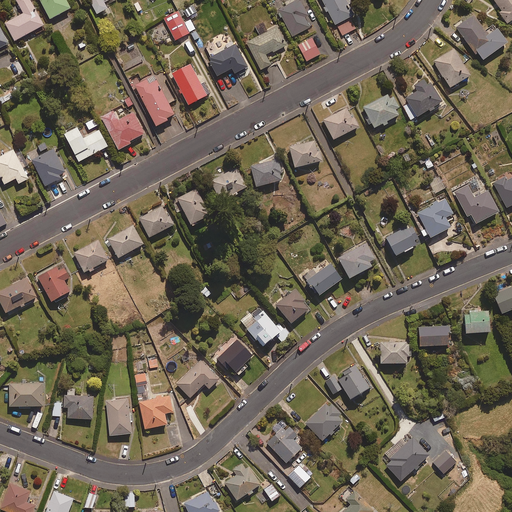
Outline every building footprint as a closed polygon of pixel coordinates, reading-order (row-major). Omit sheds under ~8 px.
[(15,41),(34,31),(36,35),(46,30),(30,0),(16,0),(24,13),(5,23),(15,41)] [(71,8),(66,0),(40,0),(50,19),(71,8)] [(89,0),(97,14),(108,8),(105,2),(107,1),(109,3),(114,0),(89,0)] [(312,13),(305,0),(298,0),(279,10),(292,37),(310,27),(304,17),(312,13)] [(354,16),(345,0),(321,0),(335,25),(354,16)] [(511,19),(511,0),(492,0),(501,11),(498,13),(506,24),(511,19)] [(175,40),(190,33),(194,41),(199,39),(188,18),(190,17),(191,19),(197,16),(192,6),(179,12),(178,10),(164,18),(175,40)] [(486,35),(472,16),(456,28),(481,62),(505,44),(494,29),(486,35)] [(356,29),(352,21),(338,28),(342,36),(356,29)] [(9,43),(0,25),(0,53),(8,49),(6,45),(9,43)] [(287,45),(277,27),(247,42),(261,70),(271,64),(267,56),(287,45)] [(320,54),(312,38),(298,45),(306,61),(320,54)] [(85,39),(77,44),(80,50),(89,45),(85,39)] [(247,67),(235,44),(207,58),(216,76),(232,68),(235,73),(247,67)] [(475,73),(458,48),(433,62),(449,89),(475,73)] [(207,96),(191,64),(172,73),(188,105),(207,96)] [(22,67),(14,72),(18,78),(26,74),(22,67)] [(175,116),(153,75),(134,85),(156,126),(175,116)] [(411,120),(430,110),(431,112),(435,110),(434,108),(443,103),(428,76),(414,84),(418,91),(407,98),(410,104),(404,107),(411,120)] [(8,93),(0,97),(0,101),(2,105),(12,99),(8,93)] [(369,126),(372,124),(374,128),(383,123),(385,127),(389,125),(387,121),(399,115),(396,109),(399,107),(392,93),(364,107),(368,115),(365,116),(369,126)] [(130,97),(122,100),(126,109),(134,105),(130,97)] [(358,127),(348,107),(324,120),(334,140),(358,127)] [(133,112),(127,115),(123,108),(114,113),(113,111),(101,118),(119,150),(131,144),(130,142),(144,134),(133,112)] [(31,126),(24,131),(30,140),(37,136),(31,126)] [(83,139),(78,127),(65,134),(79,162),(108,147),(99,130),(83,139)] [(320,161),(315,141),(290,147),(296,168),(320,161)] [(45,142),(37,146),(40,153),(48,149),(45,142)] [(28,165),(18,147),(0,156),(0,175),(5,184),(16,178),(19,184),(29,179),(23,168),(28,165)] [(66,172),(54,149),(32,160),(45,186),(61,178),(60,175),(66,172)] [(419,161),(422,166),(425,164),(427,169),(433,166),(428,157),(419,161)] [(283,180),(278,159),(251,166),(257,187),(283,180)] [(221,202),(239,194),(238,193),(246,189),(237,167),(211,179),(221,202)] [(445,188),(439,177),(429,182),(435,193),(445,188)] [(511,178),(505,182),(503,178),(491,184),(505,209),(511,205),(511,178)] [(474,199),(467,185),(454,192),(466,217),(470,216),(474,225),(497,213),(487,192),(474,199)] [(211,215),(197,189),(178,198),(191,225),(211,215)] [(454,214),(446,198),(418,213),(421,220),(417,222),(424,237),(429,234),(431,238),(452,227),(447,217),(454,214)] [(173,225),(163,206),(139,218),(149,238),(173,225)] [(419,238),(412,224),(387,237),(397,256),(418,245),(415,240),(419,238)] [(144,244),(133,225),(108,240),(118,258),(144,244)] [(84,273),(89,270),(90,273),(94,271),(93,268),(109,260),(99,240),(74,253),(84,273)] [(376,259),(367,241),(338,256),(350,279),(373,267),(370,262),(376,259)] [(286,246),(280,249),(285,259),(291,256),(286,246)] [(70,278),(62,263),(38,276),(51,302),(70,292),(64,281),(70,278)] [(342,279),(331,264),(308,281),(319,296),(342,279)] [(37,298),(26,278),(0,291),(0,301),(6,313),(37,298)] [(511,310),(511,287),(492,295),(500,315),(511,310)] [(310,309),(295,290),(276,305),(291,324),(310,309)] [(241,322),(250,332),(248,334),(254,342),(257,340),(262,347),(281,332),(260,306),(241,322)] [(490,311),(470,312),(470,316),(466,316),(467,334),(491,332),(490,311)] [(450,345),(449,326),(419,327),(420,347),(450,345)] [(253,355),(237,339),(217,359),(228,370),(231,367),(236,372),(253,355)] [(410,364),(410,342),(381,342),(381,364),(410,364)] [(219,380),(201,361),(176,383),(190,398),(205,384),(209,389),(219,380)] [(371,388),(355,364),(327,384),(334,394),(343,388),(352,401),(371,388)] [(139,392),(145,392),(144,385),(147,384),(146,373),(137,374),(139,392)] [(43,406),(43,383),(9,384),(10,407),(43,406)] [(75,389),(68,389),(68,395),(64,395),(64,407),(69,407),(68,419),(93,419),(94,396),(74,396),(75,389)] [(173,412),(170,396),(140,402),(145,429),(167,425),(165,414),(173,412)] [(132,434),(128,398),(107,400),(110,436),(132,434)] [(323,441),(330,434),(332,437),(336,432),(334,430),(343,422),(338,416),(341,413),(329,401),(306,424),(323,441)] [(61,403),(53,403),(53,416),(61,416),(61,403)] [(298,436),(287,424),(267,443),(287,464),(302,449),(294,440),(298,436)] [(401,482),(415,469),(417,471),(421,468),(419,465),(429,456),(412,438),(385,464),(401,482)] [(457,462),(454,459),(457,456),(452,451),(449,454),(446,451),(433,464),(444,475),(457,462)] [(313,475),(302,463),(289,476),(300,488),(313,475)] [(239,501),(248,495),(249,496),(254,493),(253,491),(262,485),(250,466),(246,469),(244,467),(235,473),(236,475),(226,482),(239,501)] [(31,492),(9,484),(0,507),(0,509),(7,511),(33,511),(36,506),(27,503),(31,492)] [(216,484),(210,488),(215,495),(220,491),(216,484)] [(280,496),(272,484),(264,490),(273,501),(280,496)] [(219,511),(220,511),(209,490),(184,503),(188,511),(219,511)] [(68,511),(74,499),(53,492),(45,511),(68,511)] [(135,507),(134,492),(126,493),(127,508),(135,507)] [(97,495),(89,493),(85,507),(93,509),(97,495)] [(373,511),(354,493),(347,500),(351,505),(344,511),(373,511)]
